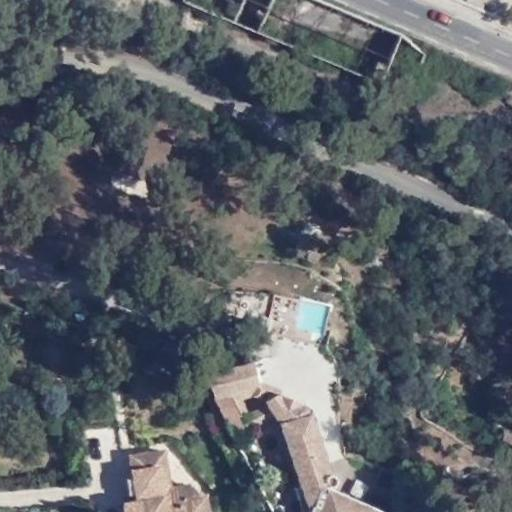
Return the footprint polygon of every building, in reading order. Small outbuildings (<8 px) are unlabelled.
[(132,375),(137,361),(118,355),(114,369),(132,375)] [(223,394),(253,385),(248,364),(197,377),(208,402),(224,399),(223,394)] [(224,399),(240,431),(273,414),(271,406),(253,397),(259,387),(253,385),(223,394),(224,399)] [(296,400),(259,387),(253,397),(271,406),(273,414),(295,505),(302,504),(303,509),(297,511),(374,511),(321,487),(331,479),(329,470),(320,472),(305,415),(302,408),(299,403),(296,400)] [(240,431),(224,399),(208,402),(227,443),(242,436),(240,431)] [(207,511),(207,503),(201,503),(190,492),(177,494),(169,457),(129,464),(136,499),(145,498),(156,496),(158,507),(147,509),(129,511),(207,511)] [(145,498),(147,509),(158,507),(156,496),(145,498)]
